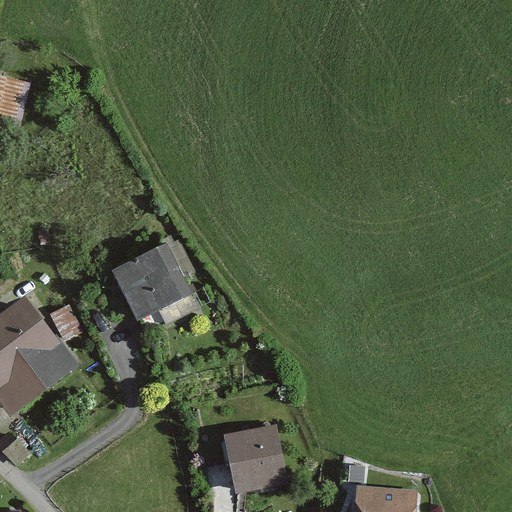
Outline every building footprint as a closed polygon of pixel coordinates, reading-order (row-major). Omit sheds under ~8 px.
[(23,88),(0,84),(0,130),(15,133),(23,88)] [(183,274),(197,268),(178,228),(164,235),(183,274)] [(187,302),(163,252),(115,275),(139,325),(187,302)] [(29,301),(0,321),(0,404),(7,415),(75,369),(29,301)] [(276,431),(229,431),(229,492),(276,492),(276,431)] [(410,511),(412,492),(355,488),(353,511),(410,511)]
